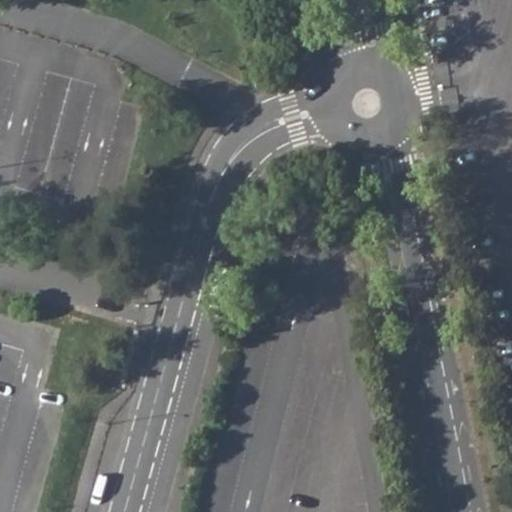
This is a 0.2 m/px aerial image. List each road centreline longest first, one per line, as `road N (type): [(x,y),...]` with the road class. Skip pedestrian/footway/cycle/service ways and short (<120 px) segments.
road 1 (residential): [(370,103),(257,129),(223,173),(128,511)]
road 2 (tertiary): [(461,511),(370,103)]
